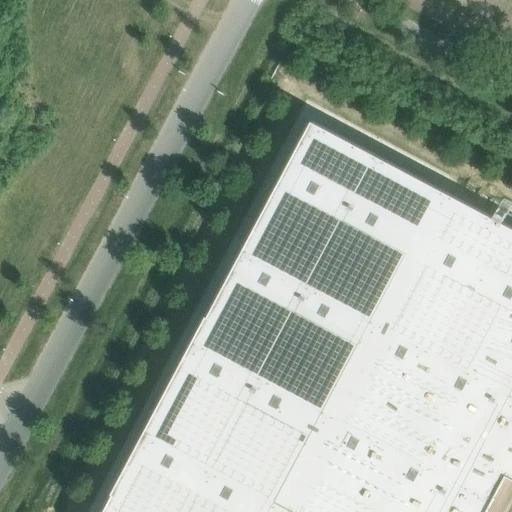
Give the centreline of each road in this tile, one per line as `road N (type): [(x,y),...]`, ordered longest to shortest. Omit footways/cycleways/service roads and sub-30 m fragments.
road 1 (unclassified): [(23,414),(249,0)]
road 2 (unclassified): [(511,84),(361,0)]
